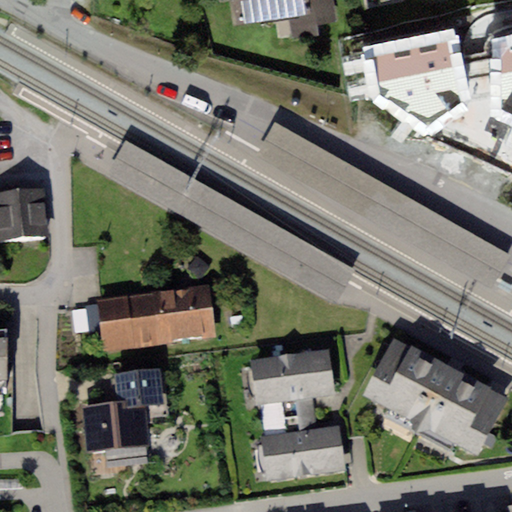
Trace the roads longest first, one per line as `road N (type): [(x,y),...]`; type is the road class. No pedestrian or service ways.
road 1 (residential): [(511,225),(60,28)]
road 2 (residential): [(277,511),(511,475)]
road 3 (track): [(44,298),(68,511)]
road 4 (residential): [(57,137),(62,272),(44,298),(0,297)]
